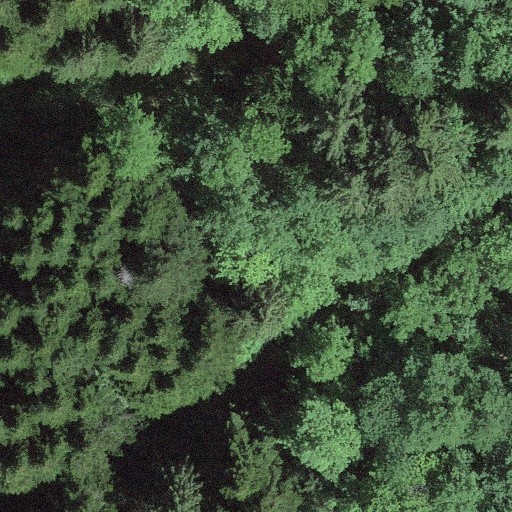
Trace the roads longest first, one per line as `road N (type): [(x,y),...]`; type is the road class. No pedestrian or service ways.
road 1 (track): [(0,465),(332,290),(511,171)]
road 2 (track): [(511,18),(414,7),(355,12),(0,98)]
